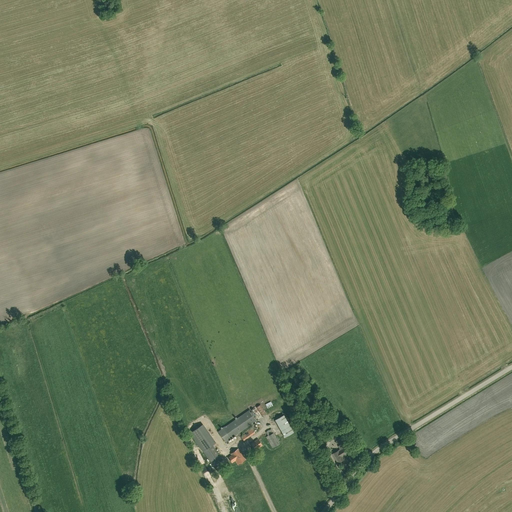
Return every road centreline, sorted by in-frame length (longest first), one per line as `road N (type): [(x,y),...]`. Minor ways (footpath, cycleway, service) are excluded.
road 1 (unclassified): [(323,511),(371,454),(511,367)]
road 2 (unclassified): [(39,511),(0,386)]
